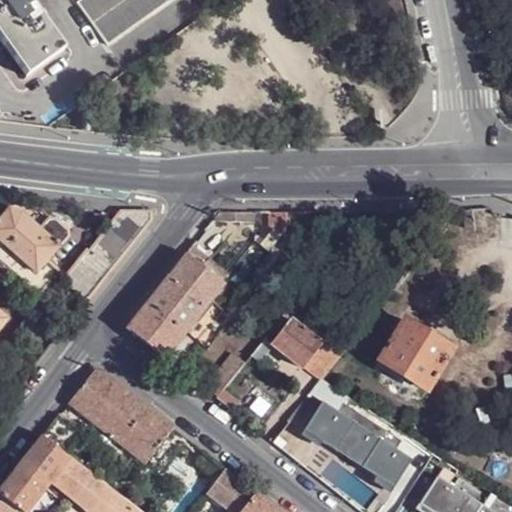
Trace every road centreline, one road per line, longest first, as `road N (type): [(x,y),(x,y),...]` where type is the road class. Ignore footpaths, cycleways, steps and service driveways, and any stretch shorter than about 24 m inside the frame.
road 1 (residential): [(323,511),(91,336)]
road 2 (residential): [(207,172),(474,168)]
road 3 (residential): [(0,158),(136,174),(207,172)]
road 4 (residential): [(91,336),(193,203),(207,172)]
road 5 (residential): [(474,168),(442,0)]
road 6 (residential): [(91,336),(0,452)]
